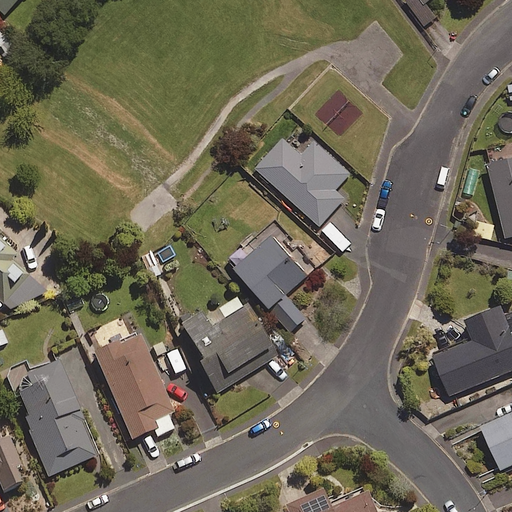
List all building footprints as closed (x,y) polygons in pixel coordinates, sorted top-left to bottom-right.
[(0,0),(0,8),(5,13),(18,0),(0,0)] [(312,144),(297,129),(259,168),(319,226),(346,199),(336,189),(352,172),(317,139),(312,144)] [(511,156),(491,161),(506,236),(511,235),(511,156)] [(309,274),(268,226),(230,260),(291,331),(307,318),(286,294),(309,274)] [(0,306),(3,304),(10,310),(46,292),(10,261),(17,253),(0,237),(0,306)] [(176,245),(157,250),(161,266),(181,261),(176,245)] [(246,313),(237,298),(201,320),(199,316),(181,327),(187,337),(183,340),(217,394),(277,357),(249,311),(246,313)] [(511,370),(511,330),(502,305),(467,319),(475,338),(434,355),(451,395),(511,370)] [(178,428),(139,335),(94,354),(130,439),(153,430),(157,437),(178,428)] [(97,456),(58,362),(31,373),(28,366),(9,373),(27,416),(23,418),(47,477),(97,456)] [(511,410),(482,424),(502,468),(511,463),(511,410)] [(0,486),(1,490),(25,482),(9,437),(0,440),(0,486)] [(327,510),(320,493),(285,509),(286,511),(376,511),(367,492),(327,510)]
